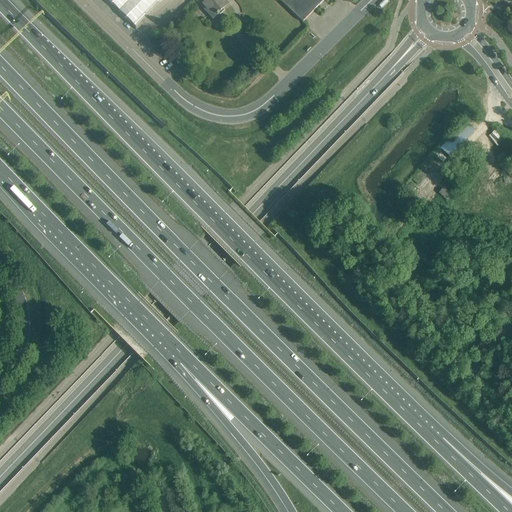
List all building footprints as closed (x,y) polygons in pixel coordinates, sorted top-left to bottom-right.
[(107,0),(119,11),(130,0),(107,0)] [(130,0),(119,11),(133,26),(158,0),(130,0)] [(224,0),(195,0),(213,18),(228,4),(224,0)] [(324,0),(280,0),(280,1),(302,22),(324,0)] [(464,124),(453,136),(461,143),(472,131),(464,124)] [(479,180),(491,176),(489,171),(477,175),(479,180)] [(409,262),(414,267),(418,263),(413,258),(409,262)]
